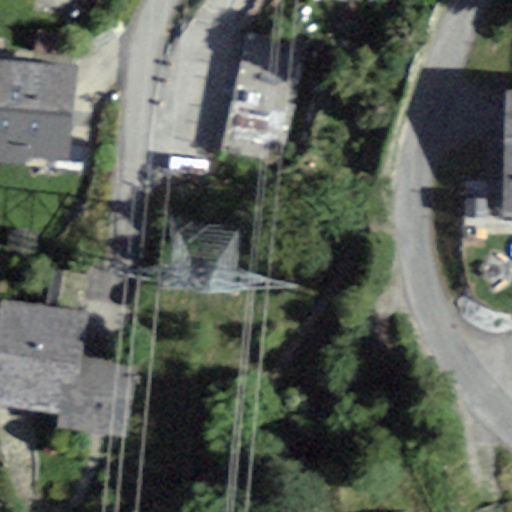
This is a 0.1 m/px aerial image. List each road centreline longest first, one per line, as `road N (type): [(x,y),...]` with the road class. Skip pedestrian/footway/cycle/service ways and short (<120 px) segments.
road 1 (residential): [(511,426),(464,374),(436,325),(412,226),(421,131),(470,0)]
road 2 (residential): [(118,277),(126,86),(157,0)]
